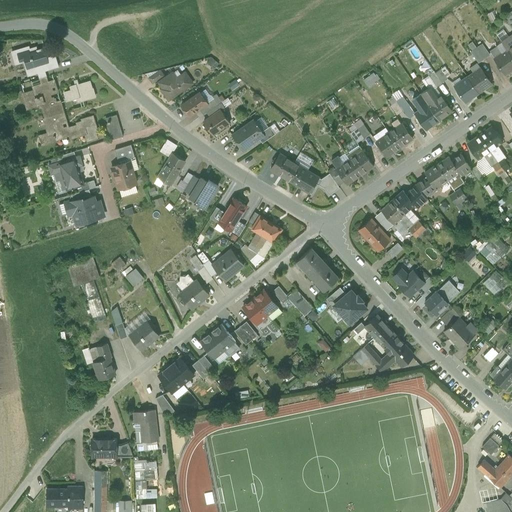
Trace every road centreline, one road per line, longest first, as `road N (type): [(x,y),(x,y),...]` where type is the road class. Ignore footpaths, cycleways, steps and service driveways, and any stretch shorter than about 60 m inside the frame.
road 1 (track): [(4,511),(57,443),(113,391),(321,225)]
road 2 (residential): [(321,225),(200,144),(60,30),(13,26)]
road 3 (residential): [(507,420),(447,366),(321,225)]
road 4 (residential): [(511,95),(321,225)]
